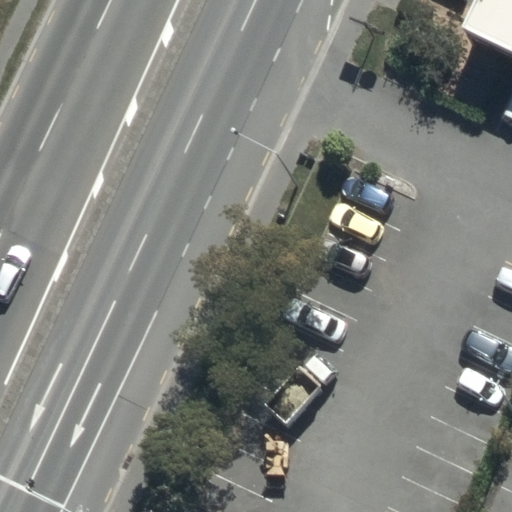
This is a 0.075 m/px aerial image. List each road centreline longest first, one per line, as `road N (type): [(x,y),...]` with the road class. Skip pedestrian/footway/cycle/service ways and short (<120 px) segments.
road 1 (secondary): [(255,0),(14,511)]
road 2 (secondary): [(0,237),(112,0)]
